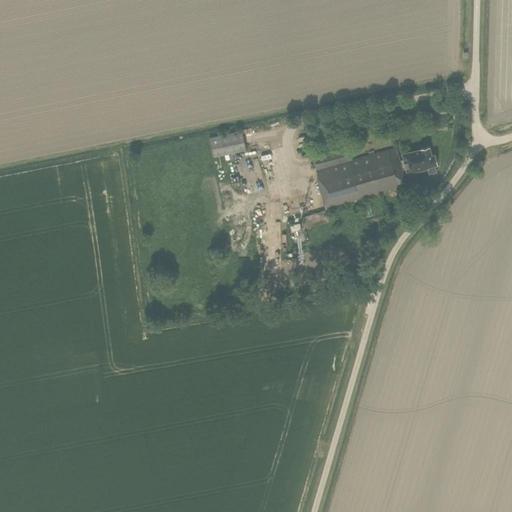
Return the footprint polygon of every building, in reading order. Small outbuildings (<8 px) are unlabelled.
[(247,124),(249,133),(277,128),(275,119),(247,124)] [(209,137),(213,157),(246,149),(241,130),(209,137)] [(420,148),(412,151),(401,154),(403,159),(400,159),(396,147),(351,158),(347,142),(310,153),(326,209),(407,185),(402,170),(406,169),(405,166),(407,166),(408,171),(428,166),(429,171),(436,169),(434,164),(437,163),(437,160),(438,159),(437,156),(435,155),(434,153),(432,154),(429,145),(420,147),(420,148)] [(373,215),(369,203),(363,205),(367,216),(373,215)] [(329,220),(326,210),(303,216),(306,227),(329,220)]
